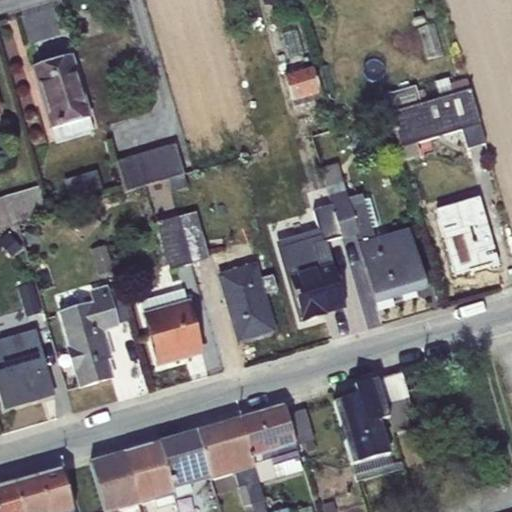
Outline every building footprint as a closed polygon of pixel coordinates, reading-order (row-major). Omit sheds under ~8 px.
[(431,24),(417,28),(427,61),(442,56),(431,24)] [(71,58),(31,70),(49,131),(51,130),(54,143),(92,131),(88,119),(89,119),(71,58)] [(320,99),(312,70),(312,68),(283,77),(292,107),(320,99)] [(312,70),(320,99),(328,96),(320,68),(312,70)] [(447,79),(434,83),(439,100),(468,91),(465,79),(448,83),(447,79)] [(420,106),(414,86),(382,96),(387,115),(389,114),(420,106)] [(420,106),(389,114),(399,149),(461,131),(466,150),(484,145),(468,91),(439,100),(420,106)] [(175,144),(115,162),(124,192),(184,175),(175,144)] [(331,207),(340,239),(340,240),(353,237),(356,245),(374,303),(415,290),(413,283),(421,281),(423,288),(424,288),(407,230),(374,240),(370,229),(376,227),(368,199),(362,201),(360,196),(347,199),(336,163),(319,168),(331,207)] [(96,171),(63,181),(68,199),(102,189),(96,171)] [(37,187),(0,198),(0,228),(46,215),(37,187)] [(318,231),(319,235),(278,248),(301,323),(301,324),(324,317),(323,314),(344,308),(331,267),(321,270),(313,247),(324,243),(340,239),(331,207),(313,213),(318,231)] [(85,211),(71,227),(87,240),(100,224),(85,211)] [(191,264),(177,218),(175,212),(154,218),(168,271),(191,264)] [(194,213),(177,218),(191,264),(207,259),(194,213)] [(278,248),(319,235),(318,231),(274,244),(298,325),(301,324),(301,323),(278,248)] [(7,234),(0,240),(0,247),(10,258),(20,249),(7,234)] [(321,270),(331,267),(324,243),(313,247),(321,270)] [(105,247),(90,251),(97,276),(112,272),(105,247)] [(265,295),(260,279),(255,264),(252,265),(248,250),(224,257),(228,269),(229,273),(217,275),(237,343),(273,332),(262,296),(265,295)] [(271,276),(260,279),(265,295),(276,292),(271,276)] [(31,284),(16,289),(25,318),(40,314),(31,284)] [(91,304),(56,314),(74,373),(76,372),(80,388),(112,379),(106,360),(112,359),(104,334),(119,329),(118,325),(107,291),(106,286),(88,292),(91,304)] [(119,288),(107,291),(118,325),(129,322),(119,288)] [(182,290),(139,302),(143,314),(140,315),(141,321),(145,320),(158,366),(201,353),(188,308),(191,307),(189,301),(186,302),(182,290)] [(34,331),(0,340),(0,396),(4,411),(41,400),(39,394),(52,390),(34,331)] [(400,373),(376,381),(388,419),(392,433),(407,429),(403,415),(412,413),(400,373)] [(388,419),(376,381),(352,388),(355,397),(332,404),(351,468),(391,456),(380,421),(388,419)] [(282,408),(239,421),(258,484),(301,472),(294,447),(285,416),(282,408)] [(239,421),(196,433),(210,480),(210,483),(234,476),(243,508),(251,506),(252,511),(265,511),(258,484),(239,421)] [(196,433),(157,444),(174,500),(190,495),(188,487),(210,480),(196,433)] [(157,444),(123,455),(137,506),(153,501),(156,509),(175,503),(174,500),(157,444)] [(117,511),(137,506),(123,455),(89,464),(103,511),(117,511)] [(391,456),(351,468),(355,483),(395,472),(391,456)] [(61,473),(36,480),(45,511),(72,511),(69,500),(61,473)] [(45,511),(36,480),(12,486),(19,511),(45,511)] [(19,511),(12,486),(0,489),(0,511),(19,511)]
